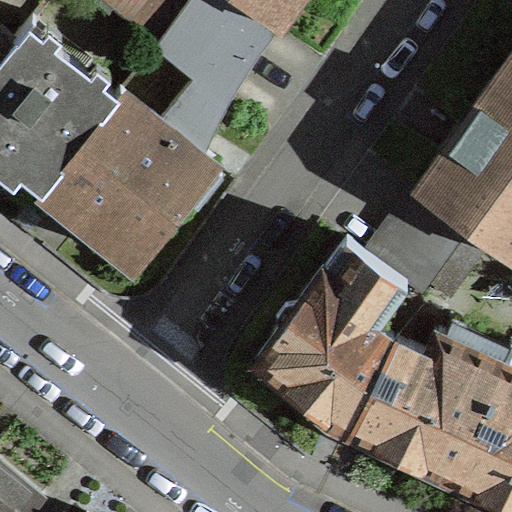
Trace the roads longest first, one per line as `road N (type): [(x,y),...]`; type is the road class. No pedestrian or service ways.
road 1 (residential): [(423,0),(122,403)]
road 2 (tertiary): [(122,403),(270,511)]
road 3 (tertiary): [(0,301),(122,403)]
